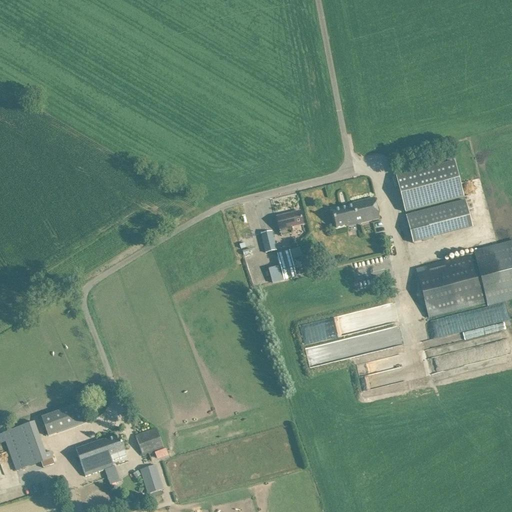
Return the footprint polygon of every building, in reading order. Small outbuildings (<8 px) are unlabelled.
[(464,197),(455,161),(396,176),(405,212),(464,197)] [(332,211),(336,228),(347,225),(348,228),(379,220),(374,198),(352,203),(353,206),(332,211)] [(473,228),(466,200),(406,216),(413,244),(473,228)] [(293,233),(292,227),(303,225),(303,222),(300,212),(277,218),(279,227),(281,235),(293,233)] [(276,251),(274,242),(272,232),(261,235),(266,253),(276,251)] [(298,241),(295,239),(291,239),(289,242),(290,246),(293,248),(296,247),(298,244),(298,241)] [(511,241),(473,251),(474,254),(415,269),(429,319),(486,303),(487,307),(511,300),(511,241)] [(295,278),(293,267),(291,259),(302,256),(300,248),(278,253),(281,266),(269,269),(273,284),(295,278)] [(79,404),(70,408),(42,418),(49,437),(86,423),(79,404)] [(46,453),(41,440),(35,422),(3,433),(0,434),(0,443),(0,444),(6,442),(16,471),(42,462),(43,468),(55,464),(53,458),(54,458),(52,451),(46,453)] [(157,428),(145,433),(135,436),(143,457),(165,449),(157,428)] [(85,476),(104,469),(114,466),(110,456),(125,451),(119,436),(105,441),(105,440),(94,443),(76,449),(85,476)] [(157,460),(168,456),(166,449),(155,453),(157,460)] [(161,490),(164,489),(156,466),(141,470),(149,497),(162,493),(161,490)]
